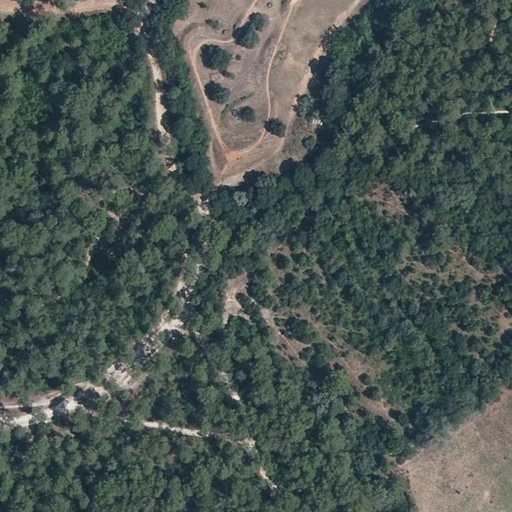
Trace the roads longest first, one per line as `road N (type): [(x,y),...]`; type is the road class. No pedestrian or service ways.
road 1 (track): [(183,309),(196,234),(168,159),(138,17),(149,0)]
road 2 (track): [(245,445),(86,413)]
road 3 (track): [(245,445),(232,389),(183,309)]
road 4 (track): [(86,413),(183,309)]
